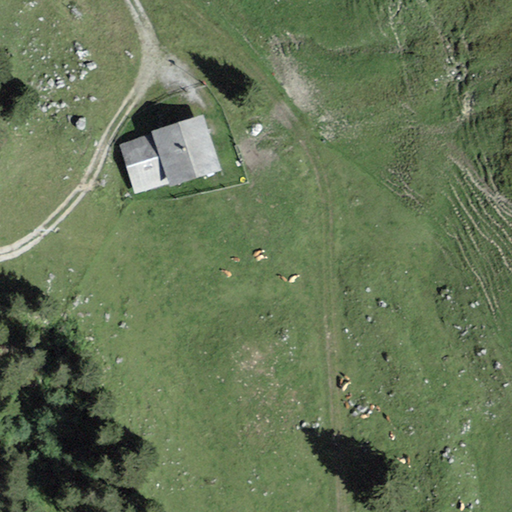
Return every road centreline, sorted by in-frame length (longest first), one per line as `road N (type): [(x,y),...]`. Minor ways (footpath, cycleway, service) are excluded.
road 1 (track): [(144,77),(202,98),(247,206),(320,289),(341,511)]
road 2 (track): [(0,256),(58,219),(144,77)]
